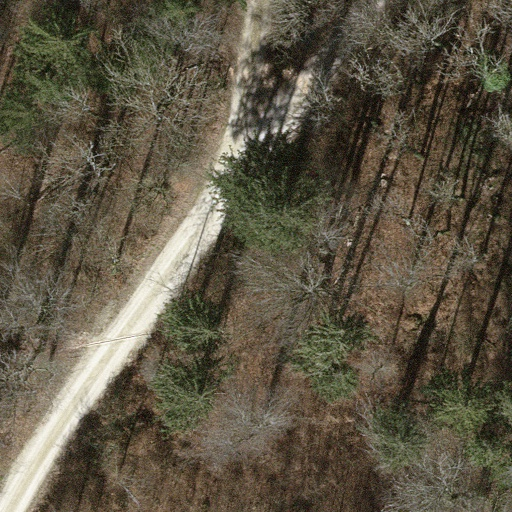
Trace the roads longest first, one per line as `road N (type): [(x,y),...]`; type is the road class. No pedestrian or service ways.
road 1 (track): [(355,0),(100,357),(11,511)]
road 2 (track): [(259,0),(236,162)]
